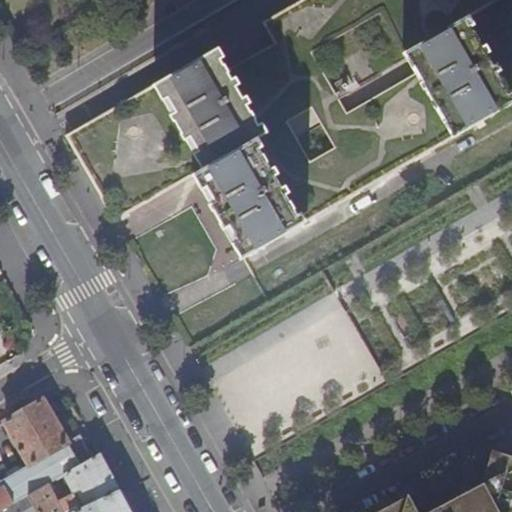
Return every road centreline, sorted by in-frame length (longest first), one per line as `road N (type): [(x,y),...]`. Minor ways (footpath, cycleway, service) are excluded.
road 1 (residential): [(0,128),(221,0)]
road 2 (tertiary): [(0,139),(111,332)]
road 3 (residential): [(329,511),(511,413)]
road 4 (tertiary): [(111,332),(212,511)]
road 5 (residential): [(0,392),(111,332)]
